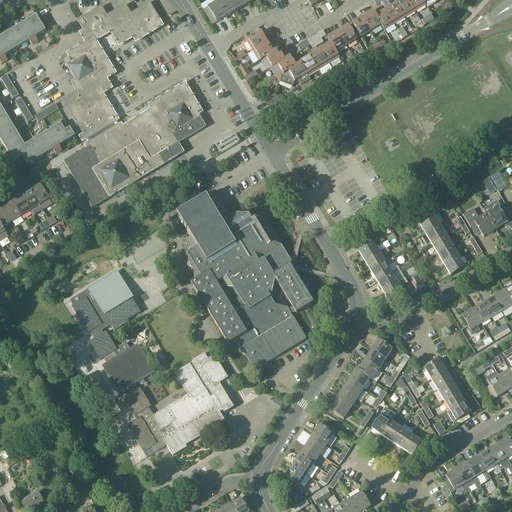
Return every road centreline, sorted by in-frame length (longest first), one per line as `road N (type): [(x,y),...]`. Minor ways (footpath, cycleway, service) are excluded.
road 1 (residential): [(273,151),(472,30)]
road 2 (residential): [(260,484),(263,463),(359,318)]
road 3 (residential): [(359,318),(352,283),(273,151)]
road 4 (residential): [(206,47),(270,11),(298,33),(356,0)]
road 5 (residential): [(359,318),(392,322),(511,251)]
road 6 (residential): [(511,416),(429,466),(409,496)]
road 7 (unclassified): [(273,151),(206,47)]
